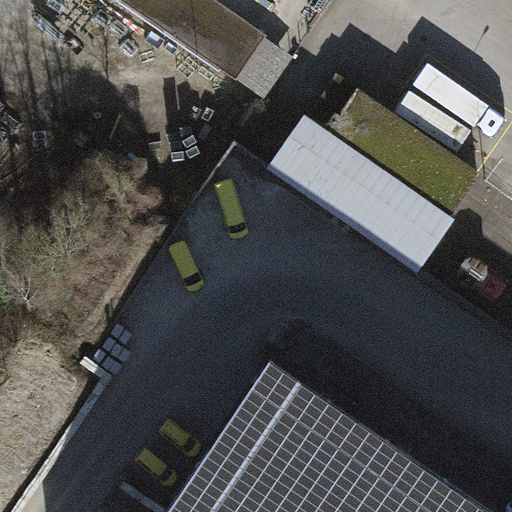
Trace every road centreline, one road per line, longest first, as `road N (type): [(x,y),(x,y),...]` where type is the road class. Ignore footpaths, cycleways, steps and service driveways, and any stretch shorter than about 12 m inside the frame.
road 1 (unknown): [(511,373),(353,308),(291,298),(247,307),(179,368),(81,511)]
road 2 (unknown): [(511,67),(381,0)]
